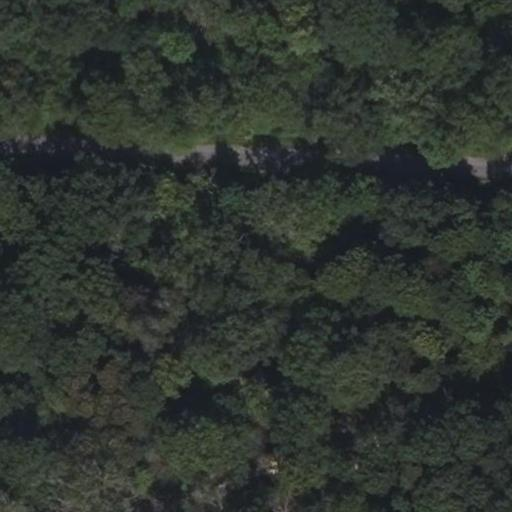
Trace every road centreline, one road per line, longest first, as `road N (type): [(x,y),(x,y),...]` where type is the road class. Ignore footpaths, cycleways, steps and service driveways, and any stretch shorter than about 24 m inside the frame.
road 1 (unclassified): [(0,137),(511,161)]
road 2 (track): [(120,511),(511,366)]
